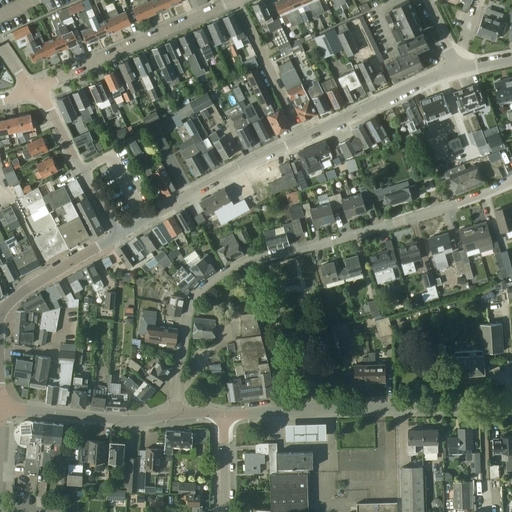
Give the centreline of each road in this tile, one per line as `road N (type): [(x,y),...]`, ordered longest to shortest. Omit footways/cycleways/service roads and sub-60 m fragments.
road 1 (residential): [(511,181),(394,224),(240,263),(205,281),(189,300),(177,416)]
road 2 (residential): [(224,420),(419,407),(511,412)]
road 3 (residential): [(35,94),(237,1)]
road 4 (residential): [(112,238),(302,136)]
road 5 (residential): [(0,410),(177,416)]
road 6 (residential): [(302,136),(456,71)]
road 7 (residential): [(112,238),(35,94)]
road 8 (residential): [(302,136),(237,1)]
road 9 (residential): [(0,311),(112,238)]
